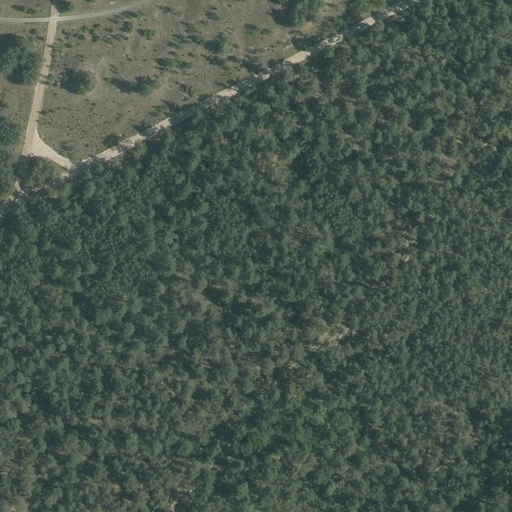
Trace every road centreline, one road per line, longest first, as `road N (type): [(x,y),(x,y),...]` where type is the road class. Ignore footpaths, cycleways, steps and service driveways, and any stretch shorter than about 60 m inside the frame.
road 1 (track): [(0,212),(414,0)]
road 2 (track): [(156,511),(194,461),(367,296),(451,194)]
road 3 (track): [(16,203),(55,0)]
road 4 (track): [(511,403),(387,511)]
